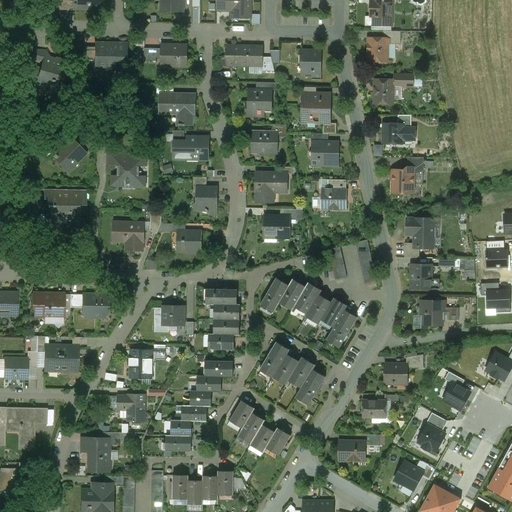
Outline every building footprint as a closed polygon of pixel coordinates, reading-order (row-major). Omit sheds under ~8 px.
[(68,0),(55,0),(56,11),(68,11),(68,0)] [(100,0),(72,0),(73,7),(90,7),(90,9),(101,9),(100,0)] [(161,0),(161,11),(172,11),(172,12),(183,12),(183,0),(161,0)] [(230,0),(231,3),(230,18),(251,19),(250,0),(230,0)] [(375,0),(375,1),(371,0),(370,17),(373,17),(375,18),(375,25),(390,26),(391,0),(375,0)] [(400,32),(382,31),(382,39),(387,39),(387,44),(400,45),(400,32)] [(382,39),(368,39),(368,45),(367,45),(367,51),(368,51),(368,59),(374,59),(374,62),(387,62),(387,44),(387,39),(382,39)] [(126,45),(97,44),(97,47),(96,61),(96,63),(114,64),(114,69),(125,69),(126,45)] [(187,45),(161,45),(161,49),(161,59),(164,59),(164,67),(186,68),(187,45)] [(241,46),(228,45),(228,65),(240,65),(241,46)] [(263,46),(241,46),(240,65),(262,66),(263,57),(263,46)] [(97,47),(83,47),(82,60),(96,61),(97,47)] [(161,49),(144,48),(144,61),(156,61),(156,59),(161,59),(161,49)] [(280,51),(272,51),(272,58),(272,65),(280,65),(280,51)] [(312,53),(312,52),(302,51),(302,64),(305,64),(305,73),(312,73),(312,78),(320,78),(321,53),(312,53)] [(52,60),(43,57),(40,69),(39,72),(33,70),(29,85),(34,86),(36,89),(44,92),(47,90),(55,92),(58,83),(63,81),(67,64),(58,62),(56,58),(52,60)] [(272,58),(263,57),(262,66),(262,72),(272,72),(272,65),(272,58)] [(27,65),(22,83),(29,85),(33,70),(39,72),(40,69),(27,65)] [(413,74),(393,74),(396,75),(396,84),(411,84),(411,75),(413,75),(413,74)] [(393,81),(374,80),(374,103),(393,104),(393,81)] [(174,85),(156,85),(156,95),(160,95),(160,94),(173,94),(174,85)] [(272,90),(256,90),(256,93),(247,93),(247,111),(252,111),(252,117),(264,118),(264,111),(272,111),(272,91),(272,90)] [(173,94),(160,94),(160,95),(159,113),(179,113),(179,124),(179,126),(185,126),(185,125),(192,125),(192,113),(194,112),(194,95),(185,94),(184,96),(175,96),(174,94),(173,94)] [(316,94),(306,94),(306,100),(303,103),(303,121),(307,121),(312,121),(315,124),(323,124),(329,124),(330,94),(316,94)] [(411,116),(398,116),(398,124),(404,124),(404,125),(411,125),(411,116)] [(329,124),(323,124),(323,134),(328,134),(336,134),(336,124),(329,124)] [(398,124),(383,124),(383,143),(403,144),(404,125),(404,124),(398,124)] [(287,125),(272,125),(272,133),(277,133),(277,136),(287,136),(287,125)] [(184,131),(173,131),(173,142),(184,142),(184,131)] [(272,133),(251,133),(251,153),(267,153),(267,152),(277,152),(277,136),(277,133),(272,133)] [(67,139),(55,151),(52,151),(52,153),(53,155),(52,156),(55,159),(56,158),(68,171),(85,154),(69,137),(67,139)] [(209,138),(186,137),(186,147),(188,147),(188,156),(198,156),(198,160),(209,160),(209,138)] [(67,139),(46,139),(45,140),(45,151),(52,151),(55,151),(67,139)] [(328,141),(313,141),(313,142),(313,151),(311,151),(309,153),(309,157),(311,159),(318,160),(318,167),(338,167),(338,145),(328,145),(328,141)] [(375,156),(384,156),(384,145),(375,145),(375,156)] [(146,155),(127,155),(127,151),(120,151),(120,162),(118,164),(117,180),(125,180),(125,181),(122,184),(122,186),(121,186),(121,187),(122,187),(122,189),(134,189),(134,187),(146,188),(146,177),(139,177),(139,166),(146,166),(146,155)] [(424,158),(408,158),(407,168),(414,168),(414,171),(423,172),(424,158)] [(403,171),(392,170),(392,176),(395,176),(395,180),(393,180),(392,181),(392,193),(406,194),(409,191),(409,186),(414,186),(414,171),(414,168),(407,168),(403,171)] [(278,174),(256,173),(256,192),(256,203),(273,203),(273,192),(287,192),(287,175),(287,174),(278,174)] [(207,178),(193,178),(193,190),(198,190),(198,189),(206,190),(207,178)] [(346,180),(328,180),(328,190),(346,190),(346,180)] [(206,190),(198,189),(198,190),(193,190),(193,194),(198,194),(198,207),(201,211),(205,211),(211,216),(216,217),(216,198),(215,198),(216,191),(215,190),(206,190)] [(328,190),(321,190),(320,209),(346,210),(347,190),(346,190),(328,190)] [(62,191),(45,191),(44,200),(48,200),(62,200),(62,194),(62,191)] [(84,194),(62,194),(62,200),(48,200),(48,207),(53,207),(53,218),(65,218),(65,220),(76,221),(77,206),(84,206),(84,194)] [(296,210),(280,209),(280,216),(290,216),(290,220),(296,220),(296,210)] [(162,210),(150,210),(150,231),(157,234),(161,224),(162,210)] [(280,216),(264,216),(263,238),(289,238),(290,220),(290,216),(280,216)] [(439,219),(407,219),(406,235),(414,235),(414,244),(414,248),(419,248),(432,249),(433,238),(439,238),(439,219)] [(144,224),(126,223),(126,224),(113,223),(113,237),(126,237),(126,251),(142,251),(142,242),(143,242),(144,224)] [(185,231),(178,231),(178,232),(177,251),(201,252),(201,232),(185,231)] [(367,240),(355,243),(357,249),(368,246),(367,240)] [(504,241),(486,242),(487,251),(504,250),(504,241)] [(414,244),(404,243),(404,258),(419,258),(419,248),(414,248),(414,244)] [(368,246),(357,249),(358,255),(370,252),(368,246)] [(340,247),(328,250),(330,256),(341,253),(340,247)] [(486,251),(486,269),(509,268),(508,250),(504,250),(487,251),(486,251)] [(370,252),(358,255),(359,261),(371,258),(370,252)] [(341,253),(330,256),(331,262),(343,259),(341,253)] [(371,258),(359,261),(361,267),(372,264),(371,258)] [(477,279),(478,258),(461,258),(461,269),(465,269),(465,279),(477,279)] [(343,259),(331,262),(332,268),(344,265),(343,259)] [(455,259),(439,259),(439,267),(455,267),(455,259)] [(372,264),(361,267),(362,272),(374,270),(372,264)] [(344,265),(332,268),(334,273),(345,271),(344,265)] [(431,265),(411,265),(411,289),(431,289),(431,265)] [(375,276),(374,270),(362,272),(363,278),(375,276)] [(345,271),(334,273),(335,279),(347,277),(345,271)] [(375,276),(363,278),(365,284),(376,281),(375,276)] [(276,278),(260,305),(272,313),(272,314),(273,314),(279,303),(289,286),(284,283),(276,278)] [(442,289),(441,278),(434,278),(434,289),(442,289)] [(293,279),(289,286),(279,303),(292,311),(294,307),(306,287),(293,279)] [(322,291),(308,283),(306,287),(294,307),(307,314),(307,315),(319,295),(322,291)] [(499,290),(499,283),(481,284),(481,296),(486,296),(486,291),(499,290)] [(237,290),(206,289),(206,290),(207,290),(207,304),(206,304),(214,305),(237,305),(237,304),(236,304),(237,298),(237,290)] [(511,312),(510,290),(499,290),(486,291),(486,296),(487,309),(496,309),(496,313),(511,312)] [(5,295),(0,295),(0,314),(2,315),(6,311),(11,311),(13,308),(13,303),(16,304),(16,294),(7,293),(5,295)] [(63,294),(33,294),(33,307),(35,307),(35,317),(53,317),(54,317),(54,314),(62,314),(62,317),(63,317),(63,294)] [(82,295),(70,295),(70,308),(82,308),(82,295)] [(101,295),(82,295),(82,308),(83,308),(85,310),(86,310),(86,316),(88,317),(105,318),(110,313),(110,298),(101,298),(101,295)] [(319,295),(307,315),(307,314),(305,317),(319,325),(321,320),(332,302),(331,302),(319,295)] [(332,302),(321,320),(333,328),(334,328),(344,310),(345,310),(347,306),(334,298),(331,302),(332,302)] [(445,302),(421,301),(421,307),(417,307),(416,317),(421,317),(421,325),(442,325),(442,316),(444,313),(445,308),(445,302)] [(237,305),(214,305),(217,305),(217,319),(214,319),(214,320),(240,320),(240,319),(239,319),(239,313),(240,313),(240,305),(237,305)] [(184,307),(162,307),(161,325),(184,326),(184,307)] [(457,308),(445,308),(444,313),(448,313),(448,320),(456,320),(457,308)] [(334,328),(333,328),(326,340),(339,348),(358,318),(345,310),(344,310),(334,328)] [(62,314),(54,314),(54,317),(53,317),(53,324),(58,329),(63,324),(63,317),(62,317),(62,314)] [(240,320),(214,320),(217,320),(217,334),(214,334),(209,334),(239,335),(239,334),(239,328),(240,320)] [(239,335),(209,334),(209,335),(212,335),(211,348),(208,348),(208,350),(234,350),(234,342),(234,336),(234,335),(239,335)] [(290,350),(276,342),(259,371),(273,378),(287,354),(290,350)] [(76,347),(46,346),(45,371),(76,371),(76,347)] [(152,351),(131,351),(130,377),(151,378),(152,351)] [(36,352),(27,352),(27,359),(28,359),(27,367),(36,368),(36,353),(36,352)] [(511,361),(508,360),(496,353),(486,371),(492,374),(491,375),(498,379),(499,378),(504,381),(511,366),(511,361)] [(287,354),(273,378),(285,385),(299,362),(287,354)] [(423,355),(406,358),(406,364),(407,364),(407,368),(423,368),(423,355)] [(315,365),(302,357),(299,362),(285,385),(286,385),(288,381),(301,388),(302,389),(313,370),(315,365)] [(27,359),(4,359),(3,379),(27,379),(27,367),(28,359),(27,359)] [(233,361),(205,361),(205,376),(221,377),(233,377),(232,377),(233,362),(233,361)] [(398,365),(385,365),(385,384),(407,384),(407,368),(407,364),(406,364),(398,364),(398,365)] [(313,370),(302,389),(301,388),(295,398),(309,406),(326,377),(313,370)] [(453,383),(461,388),(465,381),(449,372),(445,379),(453,384),(453,383)] [(205,376),(197,376),(197,391),(211,391),(221,392),(221,377),(205,376)] [(443,401),(461,411),(471,393),(461,388),(453,383),(453,384),(443,401)] [(197,391),(191,391),(191,399),(192,399),(192,406),(211,406),(211,391),(197,391)] [(145,395),(128,395),(128,396),(118,396),(118,397),(118,408),(118,409),(118,408),(124,408),(123,410),(125,410),(125,408),(127,408),(127,421),(133,421),(133,422),(135,422),(135,421),(144,421),(145,395)] [(118,397),(109,396),(109,408),(118,408),(118,397)] [(254,409),(241,401),(230,421),(242,429),(254,409)] [(385,401),(363,401),(362,418),(385,418),(386,401),(385,401)] [(192,406),(185,406),(184,421),(191,421),(207,421),(206,421),(207,407),(211,407),(211,406),(192,406)] [(46,410),(5,409),(5,428),(20,428),(20,431),(21,431),(20,447),(31,447),(31,440),(33,440),(33,423),(45,423),(46,410)] [(255,409),(254,409),(242,429),(238,436),(251,444),(265,421),(252,413),(255,409)] [(428,424),(442,432),(448,421),(432,413),(426,424),(428,425),(428,424)] [(184,421),(171,420),(171,435),(166,435),(166,436),(191,436),(192,436),(191,436),(191,421),(184,421)] [(251,444),(250,445),(263,452),(266,448),(278,428),(277,428),(275,432),(262,425),(265,421),(251,444)] [(442,432),(428,424),(428,425),(418,443),(423,445),(422,447),(430,452),(431,450),(436,453),(439,448),(440,448),(445,440),(443,439),(446,434),(442,432)] [(291,436),(278,428),(266,448),(279,456),(291,436)] [(121,433),(101,432),(101,440),(110,440),(109,441),(121,442),(121,433)] [(380,435),(367,435),(367,445),(380,446),(380,435)] [(191,436),(166,436),(166,451),(191,451),(191,437),(192,437),(191,436)] [(101,440),(81,440),(81,451),(88,452),(88,470),(109,470),(109,441),(110,440),(101,440)] [(349,444),(341,444),(341,461),(352,461),(352,458),(361,458),(362,450),(364,450),(364,442),(351,441),(349,443),(349,444)] [(511,444),(488,487),(511,500),(511,444)] [(405,461),(394,480),(413,491),(421,475),(424,471),(417,467),(405,461)] [(421,461),(417,467),(424,471),(421,475),(429,479),(435,469),(421,461)] [(34,463),(18,463),(18,469),(18,471),(19,471),(34,471),(34,463)] [(0,489),(7,490),(7,500),(18,500),(19,490),(23,490),(24,480),(15,480),(15,476),(19,476),(19,471),(18,471),(18,469),(0,468),(0,489)] [(234,472),(218,471),(218,476),(218,495),(233,495),(234,472)] [(188,476),(173,475),(172,499),(187,499),(188,499),(188,481),(188,480),(188,476)] [(123,477),(103,476),(103,484),(113,484),(113,485),(123,485),(123,483),(123,477)] [(218,476),(203,476),(202,481),(203,481),(203,498),(203,500),(218,500),(218,495),(218,476)] [(188,480),(188,481),(188,499),(187,499),(187,504),(203,505),(203,500),(203,498),(203,481),(202,481),(188,480)] [(103,484),(97,484),(97,491),(83,491),(83,507),(86,507),(86,508),(90,508),(90,507),(97,507),(96,511),(112,511),(113,485),(113,484),(103,484)] [(453,511),(460,499),(435,485),(420,511),(422,511),(453,511)] [(317,511),(318,501),(303,501),(303,507),(305,509),(303,511),(302,511),(317,511)] [(333,502),(318,501),(317,511),(332,511),(333,511),(331,510),(333,508),(333,502)]
